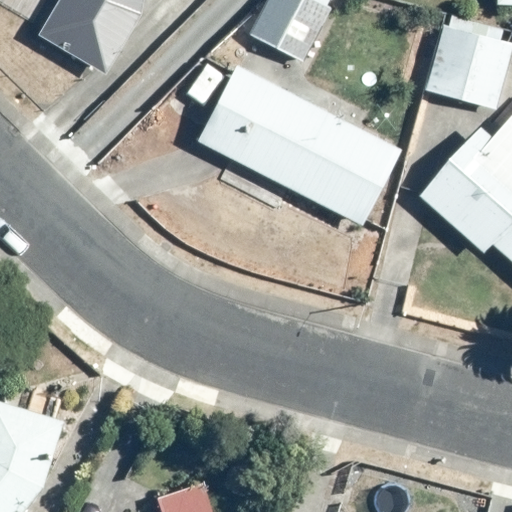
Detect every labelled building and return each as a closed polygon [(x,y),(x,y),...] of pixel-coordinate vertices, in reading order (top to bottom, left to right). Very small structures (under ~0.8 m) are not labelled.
[(145,0),(58,0),(37,35),(105,76),(143,14),(145,0)] [(336,1),(333,0),(267,0),(249,32),(299,62),(336,1)] [(511,96),(511,29),(441,14),(424,91),(509,109),(511,96)] [(402,149),(238,64),(198,140),(363,225),(402,149)] [(481,127),(419,196),(484,254),(493,245),(511,262),(511,115),(493,137),(481,127)] [(0,511),(26,511),(45,489),(65,421),(0,402),(0,511)] [(214,511),(205,484),(157,499),(160,511),(214,511)]
